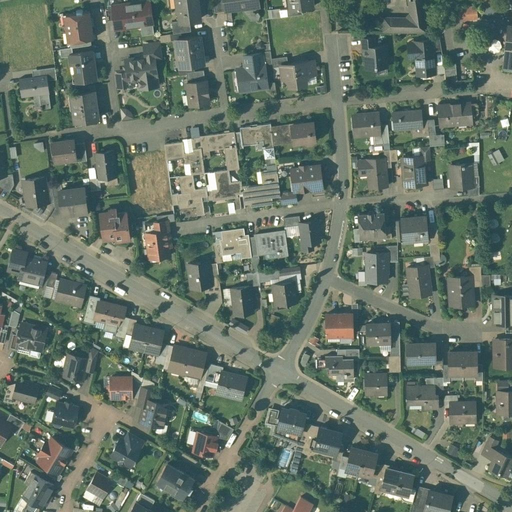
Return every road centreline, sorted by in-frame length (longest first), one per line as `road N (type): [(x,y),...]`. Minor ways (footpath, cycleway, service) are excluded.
road 1 (residential): [(0,210),(280,371)]
road 2 (residential): [(280,371),(511,504)]
road 3 (residential): [(325,275),(436,327),(484,327)]
road 4 (residential): [(177,227),(340,202)]
road 5 (residential): [(267,391),(198,511)]
